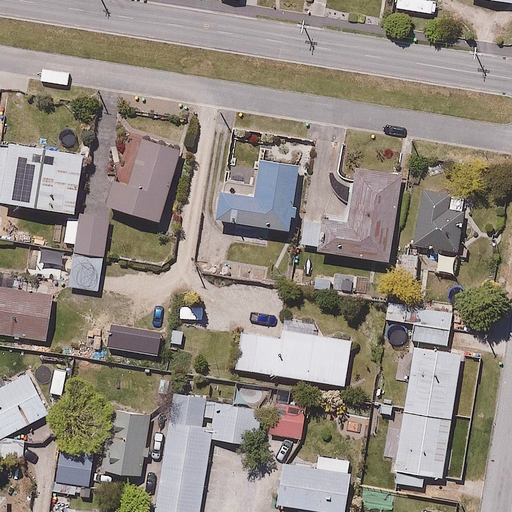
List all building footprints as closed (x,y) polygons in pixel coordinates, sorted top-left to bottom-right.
[(179,145),(141,134),(131,173),(119,170),(110,203),(160,216),(179,145)] [(0,197),(73,208),(81,148),(0,136),(0,197)] [(246,183),(225,179),(218,217),(244,221),(240,244),(265,249),(270,224),(288,227),(291,213),(297,214),(300,197),(292,196),(298,159),(259,152),(256,171),(249,169),(246,183)] [(390,257),(404,171),(355,163),(349,201),(326,197),(322,219),(304,216),(300,243),(390,257)] [(468,190),(414,181),(399,274),(418,277),(423,244),(459,250),(468,190)] [(62,242),(72,244),(66,283),(98,288),(110,214),(78,209),(76,223),(66,221),(62,242)] [(0,330),(47,337),(54,291),(0,283),(0,330)] [(427,317),(423,344),(449,348),(455,305),(411,299),(409,314),(427,317)] [(355,339),(281,326),(279,335),(241,328),(234,365),(347,385),(355,339)] [(402,408),(455,416),(464,350),(449,348),(423,344),(412,342),(402,408)] [(60,428),(49,409),(28,365),(0,378),(0,455),(24,456),(25,442),(31,444),(42,443),(54,433),(60,428)] [(252,399),(174,387),(154,511),(202,511),(214,437),(246,442),(252,399)] [(306,401),(274,397),(270,433),(301,437),(306,401)] [(140,473),(149,412),(109,406),(101,467),(140,473)] [(455,416),(402,408),(392,479),(423,484),(425,471),(446,475),(455,416)] [(95,445),(58,440),(52,480),(89,486),(95,445)] [(316,462),(278,456),(272,499),(344,510),(350,465),(338,463),(339,456),(317,453),(316,462)] [(390,485),(363,481),(360,497),(388,501),(390,485)] [(451,511),(453,502),(425,498),(422,511),(451,511)]
